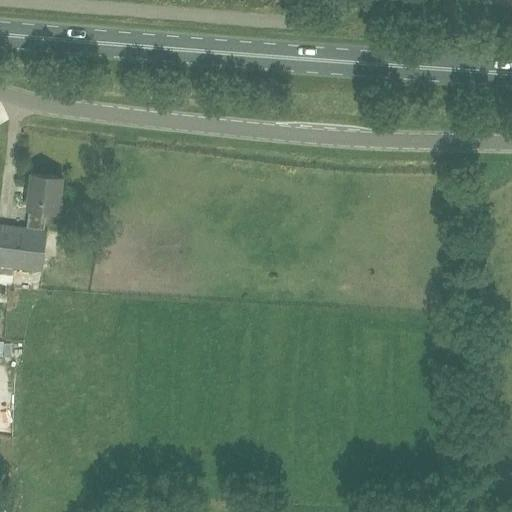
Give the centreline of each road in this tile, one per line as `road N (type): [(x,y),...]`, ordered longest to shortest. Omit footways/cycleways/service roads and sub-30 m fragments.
road 1 (unclassified): [(511,145),(336,140),(0,96)]
road 2 (primary): [(511,73),(0,34)]
road 3 (unclassified): [(303,25),(12,0)]
